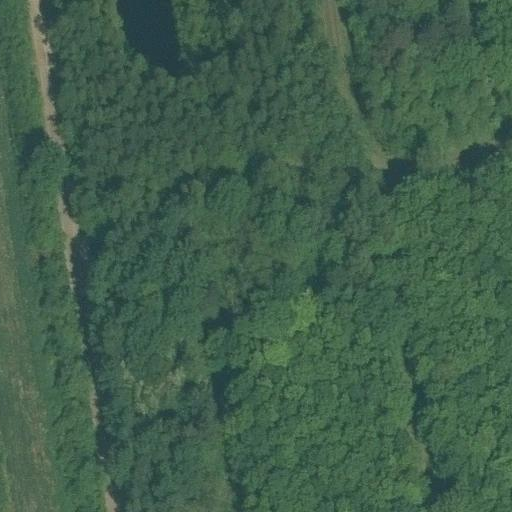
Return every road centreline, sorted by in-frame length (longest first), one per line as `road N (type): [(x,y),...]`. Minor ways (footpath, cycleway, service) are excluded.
road 1 (track): [(37,0),(119,511)]
road 2 (track): [(511,145),(414,170),(384,166),(367,147),(345,87),(330,0)]
